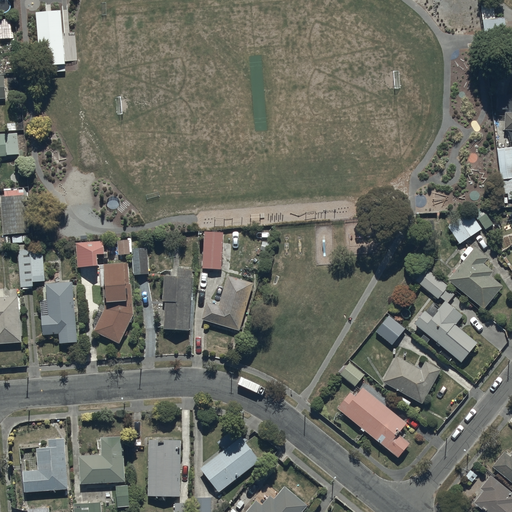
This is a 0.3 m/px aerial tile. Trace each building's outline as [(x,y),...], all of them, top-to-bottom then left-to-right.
[(0,134),(0,155),(19,155),(18,134),(0,134)] [(511,145),(497,147),(501,177),(511,175),(511,145)] [(29,196),(28,186),(4,187),(4,194),(0,194),(3,243),(31,241),(27,196),(29,196)] [(478,219),(479,218),(485,228),(493,223),(483,207),(472,209),(478,219)] [(460,242),(482,227),(470,209),(448,224),(460,242)] [(204,229),(202,266),(220,267),(223,230),(204,229)] [(129,238),(116,239),(118,252),(130,251),(129,238)] [(103,239),(75,240),(78,265),(98,263),(97,255),(107,254),(106,242),(103,242),(103,239)] [(146,245),(132,245),(133,274),(146,273),(146,245)] [(483,260),(487,256),(474,246),(447,277),(483,307),(503,284),(491,273),(494,269),(483,260)] [(30,247),(17,248),(20,285),(32,284),(32,280),(44,279),(43,251),(30,252),(30,247)] [(127,259),(104,260),(106,298),(92,328),(119,341),(133,312),(131,281),(128,281),(127,259)] [(424,308),(414,321),(461,360),(478,340),(456,322),(463,313),(448,301),(455,292),(448,286),(449,285),(425,266),(415,279),(437,297),(439,295),(444,299),(432,314),(424,308)] [(193,273),(163,272),(162,300),(164,300),(163,326),(191,328),(193,273)] [(207,298),(201,317),(239,328),(253,281),(228,274),(219,302),(207,298)] [(46,298),(40,298),(43,333),(58,332),(59,341),(78,339),(73,279),(45,281),(46,298)] [(0,286),(0,341),(22,340),(19,293),(3,294),(3,286),(0,286)] [(388,313),(375,331),(391,343),(404,326),(388,313)] [(396,353),(381,379),(422,401),(441,368),(425,360),(421,367),(396,353)] [(349,360),(340,371),(355,384),(364,373),(349,360)] [(350,389),(336,405),(386,445),(406,421),(362,386),(355,394),(350,389)] [(78,452),(79,481),(125,479),(123,434),(101,435),(102,451),(78,452)] [(23,469),(24,489),(66,487),(63,435),(48,436),(48,445),(36,445),(37,468),(23,469)] [(240,435),(200,466),(218,489),(258,458),(240,435)] [(148,436),(148,493),(179,494),(181,438),(148,436)] [(504,450),(491,465),(511,482),(511,451),(509,455),(504,450)] [(488,511),(511,511),(511,490),(490,473),(480,485),(484,488),(474,500),(488,511)] [(115,483),(116,506),(128,506),(128,483),(115,483)] [(256,497),(245,510),(246,511),(300,511),(308,504),(284,483),(273,495),(270,492),(261,502),(256,497)] [(191,501),(191,511),(211,511),(212,495),(191,495),(191,501)] [(73,501),(73,511),(101,511),(101,500),(73,501)] [(191,511),(191,501),(175,501),(175,511),(191,511)]
